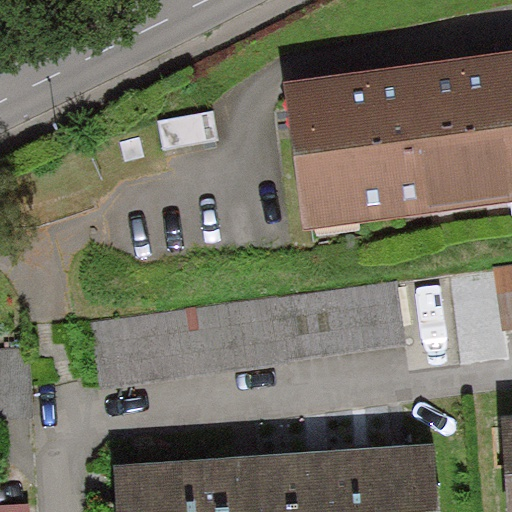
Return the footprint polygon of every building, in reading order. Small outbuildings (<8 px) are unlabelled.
[(511,61),(294,96),(314,222),(511,191),(511,61)] [(213,105),(186,112),(199,166),(226,159),(213,105)] [(511,263),(499,265),(505,323),(511,322),(511,263)] [(402,282),(96,323),(103,380),(410,340),(402,282)] [(0,419),(26,418),(22,354),(0,355),(0,419)] [(441,511),(438,451),(382,454),(385,511),(441,511)] [(385,511),(382,454),(333,457),(336,511),(385,511)] [(336,511),(333,457),(262,461),(264,511),(336,511)] [(264,511),(262,461),(190,465),(192,511),(264,511)] [(192,511),(190,465),(119,469),(120,511),(192,511)] [(33,511),(33,503),(0,504),(0,511),(33,511)]
